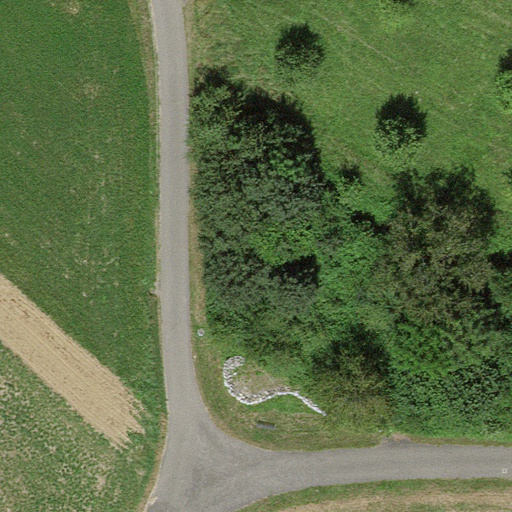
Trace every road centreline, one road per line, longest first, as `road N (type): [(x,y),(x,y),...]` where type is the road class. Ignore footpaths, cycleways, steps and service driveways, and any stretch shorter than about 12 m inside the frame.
road 1 (track): [(214,491),(209,357),(175,221),(170,0)]
road 2 (track): [(195,511),(214,491),(389,472),(511,470)]
